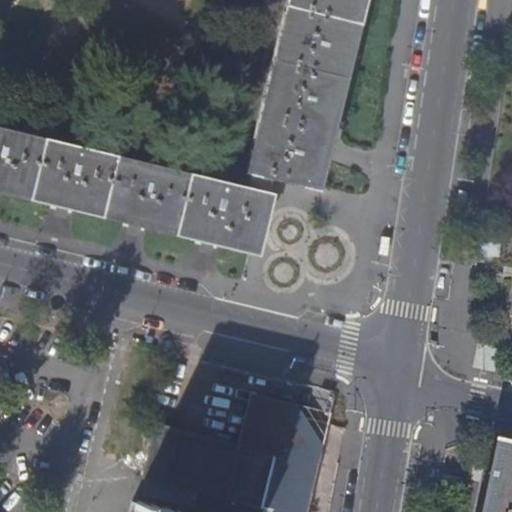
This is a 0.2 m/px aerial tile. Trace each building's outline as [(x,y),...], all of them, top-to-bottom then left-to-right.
[(0,0),(0,187),(2,188),(72,205),(118,216),(186,234),(250,249),(259,214),(268,174),(313,185),(328,123),(343,61),(355,10),(357,0),(286,0),(277,40),(262,101),(245,168),(248,169),(242,191),(211,183),(132,164),(47,143),(0,131),(0,0)] [(455,204),(463,205),(465,187),(462,187),(458,186),(455,204)] [(389,239),(382,238),(379,256),(383,256),(386,257),(389,239)] [(304,511),(317,461),(276,451),(275,452),(240,444),(238,452),(161,433),(160,435),(155,433),(147,468),(267,497),(270,508),(271,508),(270,511),(304,511)] [(511,511),(511,444),(504,443),(499,470),(495,484),(489,511),(511,511)] [(495,484),(499,470),(487,467),(484,482),(495,484)] [(179,511),(134,501),(131,511),(179,511)]
